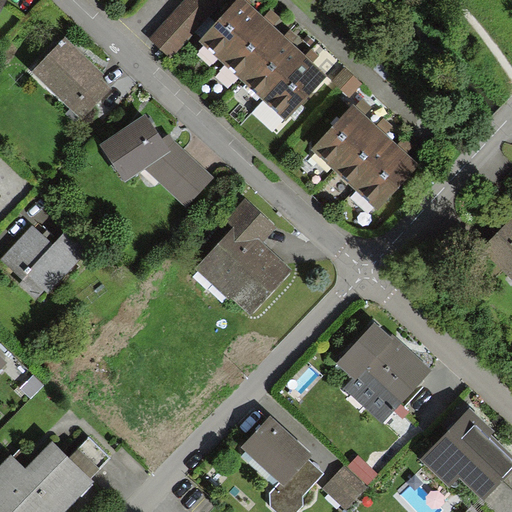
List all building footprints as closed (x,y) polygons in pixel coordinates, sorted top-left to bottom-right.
[(222,0),(184,0),(149,38),(169,57),(222,0)] [(235,0),(198,42),(219,60),(261,15),(249,5),(246,2),(244,0),(235,0)] [(267,20),(273,26),(281,17),(272,9),(264,17),(267,20)] [(219,60),(242,81),(283,35),(273,26),(267,20),(264,17),(261,15),(219,60)] [(290,30),(284,36),(287,38),(292,43),(298,37),(290,30)] [(283,35),(242,81),(263,99),(304,53),(292,43),(287,38),(284,36),(283,35)] [(77,48),(65,37),(32,71),(82,119),(112,88),(101,77),(104,74),(77,48)] [(311,49),(306,55),(310,58),(314,62),(319,56),(311,49)] [(304,53),(263,99),(287,121),(328,75),(314,62),(310,58),(306,55),(304,53)] [(363,85),(344,68),(332,82),(350,98),(363,85)] [(363,97),(355,106),(360,110),(365,115),(373,106),(363,97)] [(311,150),(332,169),(374,122),(365,115),(360,110),(355,106),(353,104),(311,150)] [(146,114),(100,144),(124,181),(145,168),(171,151),(162,139),(160,134),(146,114)] [(383,118),(377,125),(381,128),(387,133),(393,126),(383,118)] [(332,169),(354,188),(395,141),(387,133),(381,128),(377,125),(374,122),(332,169)] [(169,134),(162,139),(171,151),(145,168),(188,209),(214,177),(169,134)] [(406,136),(398,145),(404,149),(410,155),(411,154),(418,147),(406,136)] [(395,141),(354,188),(379,210),(420,164),(410,155),(404,149),(398,145),(395,141)] [(277,228),(243,197),(224,218),(234,227),(239,220),(263,242),(277,228)] [(507,273),(511,267),(511,216),(481,249),(507,273)] [(266,245),(263,242),(239,220),(234,227),(196,268),(250,317),(293,269),(266,245)] [(43,235),(32,225),(0,259),(22,280),(18,285),(35,300),(44,290),(48,294),(88,251),(66,231),(58,240),(53,245),(47,238),(43,235)] [(47,230),(43,235),(47,238),(53,245),(58,240),(47,230)] [(192,286),(159,319),(183,343),(164,361),(194,392),(224,364),(247,342),(192,286)] [(390,338),(374,323),(336,363),(353,378),(343,388),(381,424),(432,370),(399,339),(393,334),(390,338)] [(197,401),(141,347),(107,381),(131,404),(112,423),(144,455),(197,401)] [(34,374),(20,388),(32,399),(45,385),(34,374)] [(495,432),(470,408),(449,429),(420,459),(449,488),(458,478),(483,501),(504,481),(511,472),(511,454),(492,434),(495,432)] [(313,456),(271,417),(241,448),(245,452),(279,483),(275,488),(270,492),(271,506),(277,511),(298,511),(304,507),(303,496),(324,473),(310,460),(313,456)] [(89,437),(69,458),(91,479),(111,459),(89,437)] [(69,458),(52,441),(30,464),(25,468),(11,455),(0,465),(0,511),(64,511),(94,481),(91,479),(69,458)] [(279,483),(245,452),(241,456),(275,488),(279,483)] [(358,455),(347,467),(366,486),(378,474),(358,455)] [(345,465),(323,488),(347,510),(368,487),(366,486),(347,467),(345,465)] [(511,511),(511,488),(504,481),(483,501),(493,511),(511,511)]
